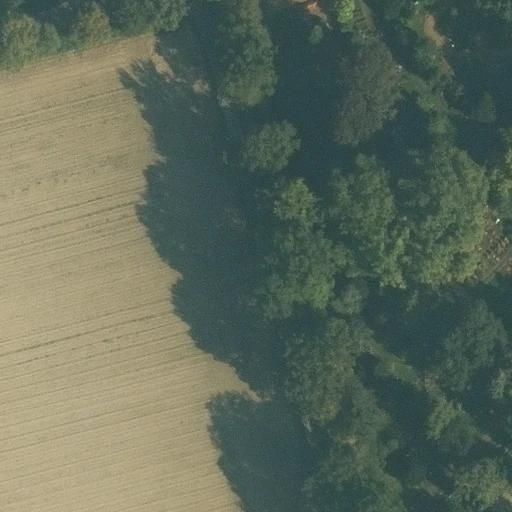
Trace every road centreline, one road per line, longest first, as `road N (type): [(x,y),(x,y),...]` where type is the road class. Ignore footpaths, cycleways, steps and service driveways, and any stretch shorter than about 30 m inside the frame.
road 1 (track): [(199,0),(333,511)]
road 2 (residential): [(142,0),(0,36)]
